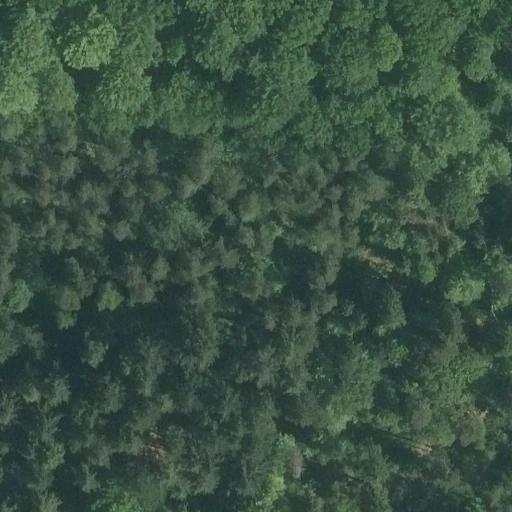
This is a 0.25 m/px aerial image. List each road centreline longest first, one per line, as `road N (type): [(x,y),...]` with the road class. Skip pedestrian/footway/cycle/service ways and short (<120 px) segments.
road 1 (track): [(511,57),(0,26)]
road 2 (track): [(425,44),(222,511)]
